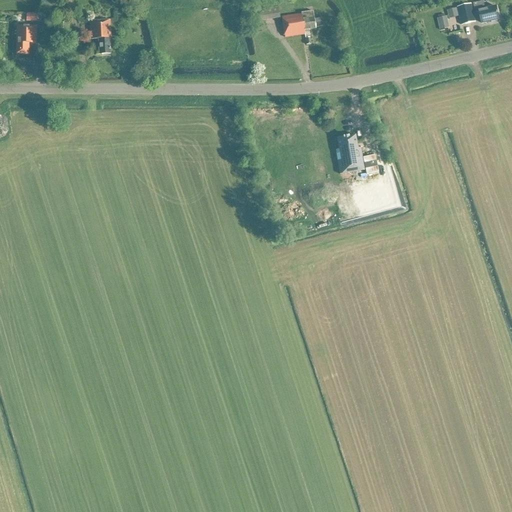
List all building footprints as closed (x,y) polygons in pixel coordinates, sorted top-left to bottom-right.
[(482,24),(499,20),(497,8),(485,10),(484,2),(474,4),(476,13),(479,12),(482,24)] [(260,21),(280,18),(277,4),(258,7),(260,21)] [(462,26),(476,23),(471,4),(457,8),(462,26)] [(449,19),(458,17),(457,9),(447,11),(449,19)] [(316,30),(315,28),(323,27),(321,19),(314,20),(314,19),(313,12),(301,14),(301,15),(282,18),(284,38),(304,35),(306,45),(310,45),(309,30),(316,30)] [(39,24),(39,15),(26,15),(26,24),(39,24)] [(110,21),(89,22),(90,40),(98,40),(98,55),(111,55),(110,39),(111,39),(110,21)] [(36,44),(36,27),(17,27),(16,55),(28,55),(28,44),(36,44)] [(339,175),(364,171),(358,139),(355,139),(355,136),(337,139),(339,150),(335,151),(339,175)] [(374,156),(363,158),(366,175),(378,172),(374,156)] [(376,210),(389,207),(383,183),(369,186),(376,210)]
